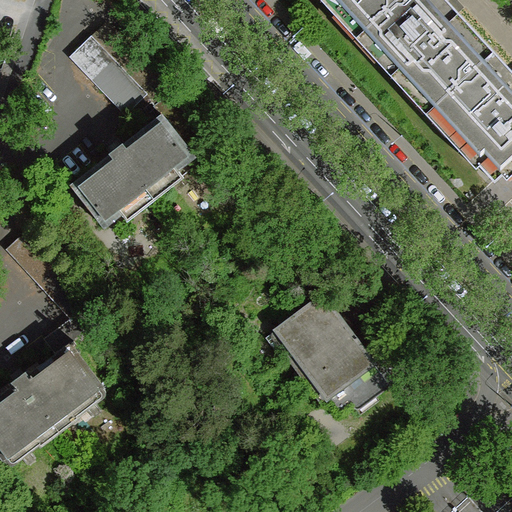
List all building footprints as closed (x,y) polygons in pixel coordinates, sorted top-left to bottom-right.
[(329,0),(361,34),(398,0),(329,0)] [(446,0),(398,0),(361,34),(431,110),(495,52),(446,0)] [(92,35),(148,94),(155,102),(171,88),(165,81),(172,74),(113,15),(92,35)] [(70,56),(126,115),(129,112),(148,94),(92,35),(70,56)] [(511,166),(511,70),(495,52),(431,110),(496,181),(511,166)] [(155,120),(188,163),(212,145),(179,103),(155,120)] [(188,163),(155,120),(72,185),(105,227),(188,163)] [(93,299),(29,230),(7,249),(71,319),(74,317),(93,299)] [(325,294),(277,329),(329,398),(376,364),(365,349),(325,294)] [(57,354),(72,343),(86,332),(74,317),(71,319),(45,338),(52,347),(57,354)] [(376,364),(329,398),(341,414),(371,391),(376,397),(408,374),(381,337),(365,349),(376,364)] [(105,386),(72,343),(57,354),(0,396),(0,453),(5,461),(35,438),(74,409),(105,386)] [(80,418),(74,409),(35,438),(41,446),(80,418)]
